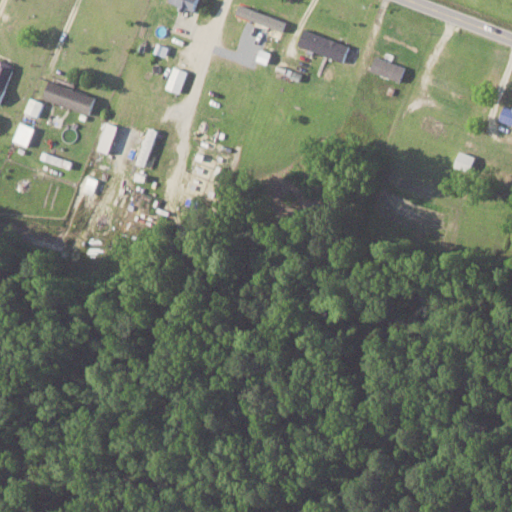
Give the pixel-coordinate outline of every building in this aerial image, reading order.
[(171,0),(172,1),(182,5),(181,6),(197,13),(202,0),(171,0)] [(301,47),(347,60),(352,43),(305,30),(301,47)] [(373,73),(404,79),(408,64),(376,58),(373,73)] [(183,92),(189,70),(174,66),(168,88),(183,92)] [(92,114),(98,96),(52,80),(46,97),(92,114)] [(511,106),(507,105),(501,119),(511,123),(511,106)] [(30,146),(38,127),(22,121),(15,140),(30,146)] [(112,153),(121,125),(108,121),(99,149),(112,153)] [(148,166),(160,130),(150,126),(138,163),(148,166)] [(477,155),(460,150),(456,167),(473,171),(477,155)]
